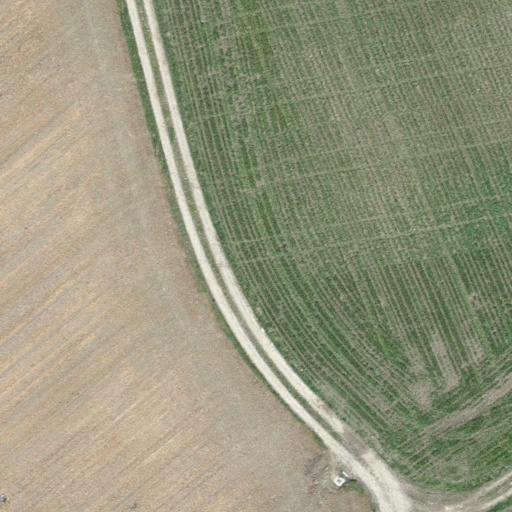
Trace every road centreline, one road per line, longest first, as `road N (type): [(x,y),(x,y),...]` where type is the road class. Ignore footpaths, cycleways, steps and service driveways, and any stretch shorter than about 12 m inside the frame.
road 1 (track): [(139,0),(185,183),(234,308),(284,382),(392,500)]
road 2 (track): [(511,481),(457,508),(392,500)]
